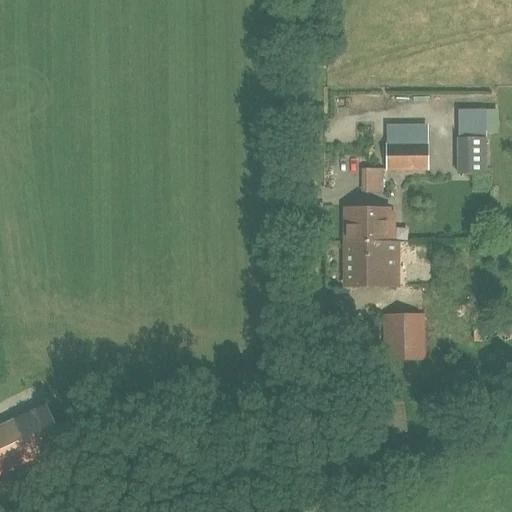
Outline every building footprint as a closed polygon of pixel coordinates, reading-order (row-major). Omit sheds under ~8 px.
[(457,139),(457,175),(487,175),(487,138),(486,138),(486,110),(482,110),(462,110),(458,111),(459,139),(457,139)] [(428,171),(428,131),(387,131),(387,171),(428,171)] [(361,169),(361,194),(383,194),(383,169),(361,169)] [(388,214),(388,212),(388,210),(345,211),(346,247),(388,246),(388,245),(388,232),(392,228),(392,218),(388,214)] [(388,246),(346,247),(346,288),(397,287),(396,245),(388,245),(388,246)] [(511,314),(473,316),(474,343),(511,341),(511,314)] [(384,360),(425,360),(424,316),(383,317),(384,360)] [(408,431),(403,401),(354,409),(361,453),(401,446),(399,433),(408,431)] [(57,478),(79,468),(56,417),(34,427),(57,478)]
